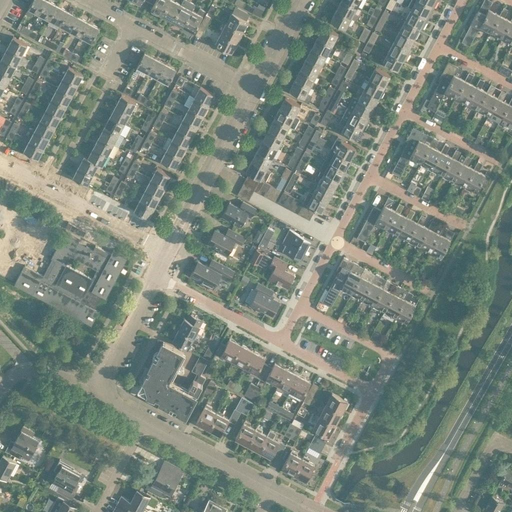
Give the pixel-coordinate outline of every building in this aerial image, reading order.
[(39,14),(46,0),(32,0),(25,13),(31,16),(33,11),(39,14)] [(49,19),(57,5),(47,0),(46,0),(39,14),(49,19)] [(148,0),(148,1),(154,4),(151,10),(152,12),(156,14),(158,13),(162,15),(169,0),(148,0)] [(181,4),(172,0),(169,0),(162,15),(172,20),(181,4)] [(182,0),(181,4),(172,20),(183,26),(191,10),(194,4),(189,2),(185,0),(182,0)] [(341,0),(336,10),(351,18),(356,21),(359,16),(353,13),(356,7),(342,0),(341,0)] [(396,1),(393,0),(389,0),(386,7),(391,10),(396,1)] [(431,6),(418,0),(410,0),(407,7),(411,9),(426,17),(428,18),(431,11),(429,10),(431,6)] [(478,10),(464,35),(473,40),(479,28),(486,31),(487,29),(491,31),(500,15),(493,11),(497,4),(493,1),(490,0),(483,0),(478,10)] [(245,3),(242,8),(250,12),(253,7),(245,3)] [(60,25),(68,11),(57,5),(49,19),(60,25)] [(212,5),(207,13),(212,15),(216,7),(212,5)] [(371,15),(377,18),(381,9),(376,6),(371,15)] [(232,12),(226,23),(242,31),(248,20),(246,20),(249,14),(235,7),(232,12)] [(504,7),(500,15),(491,31),(490,33),(497,37),(498,35),(502,37),(510,20),(504,17),(508,9),(504,7)] [(194,31),(202,16),(204,11),(199,8),(197,13),(191,10),(183,26),(194,31)] [(411,9),(405,20),(420,28),(422,29),(426,22),(423,21),(426,17),(411,9)] [(351,18),(336,10),(330,21),(342,27),(341,30),(349,34),(352,27),(347,24),(351,18)] [(379,20),(384,22),(389,13),(384,10),(379,20)] [(70,31),(78,16),(68,11),(60,25),(70,31)] [(377,18),(371,15),(366,24),(372,27),(377,18)] [(81,36),(89,22),(78,16),(70,31),(81,36)] [(202,23),(206,25),(210,18),(206,16),(202,23)] [(511,17),(510,20),(502,37),(501,39),(507,43),(508,41),(511,42),(511,17)] [(384,22),(379,20),(374,28),(380,31),(384,22)] [(405,20),(399,30),(414,38),(420,28),(405,20)] [(89,22),(81,36),(92,42),(99,28),(89,22)] [(202,23),(195,36),(199,39),(206,25),(202,23)] [(226,23),(221,33),(237,42),(242,31),(226,23)] [(27,36),(30,30),(23,26),(20,32),(27,36)] [(317,37),(332,45),(338,34),(323,26),(317,37)] [(370,31),(364,28),(358,39),(364,42),(370,31)] [(30,30),(27,36),(34,39),(37,34),(30,30)] [(399,30),(394,41),(409,49),(414,38),(399,30)] [(231,52),(237,42),(221,33),(215,44),(231,52)] [(368,41),(373,43),(377,35),(372,33),(368,41)] [(7,47),(22,55),(27,44),(13,37),(7,47)] [(49,47),(52,41),(44,37),(41,43),(49,47)] [(317,37),(311,47),(319,51),(327,55),(331,57),(336,47),(332,45),(317,37)] [(52,41),(49,47),(55,50),(58,45),(52,41)] [(373,43),(368,41),(363,50),(368,53),(373,43)] [(394,41),(388,52),(403,59),(405,60),(411,50),(409,49),(394,41)] [(347,52),(352,55),(357,46),(351,43),(347,52)] [(2,57),(16,65),(22,55),(7,47),(2,57)] [(306,58),(321,66),(323,68),(326,63),(323,61),(327,55),(311,47),(306,58)] [(69,58),(72,52),(65,48),(62,54),(69,58)] [(136,66),(147,72),(155,57),(144,51),(136,66)] [(72,52),(69,58),(76,62),(79,56),(72,52)] [(352,55),(347,52),(342,61),(347,64),(352,55)] [(397,70),(403,59),(388,52),(383,62),(397,70)] [(36,62),(41,65),(44,58),(39,55),(36,62)] [(0,70),(11,76),(16,65),(2,57),(0,60),(0,70)] [(147,72),(158,77),(165,63),(155,57),(147,72)] [(321,66),(306,58),(300,68),(315,76),(321,66)] [(349,67),(355,70),(359,61),(354,59),(349,67)] [(44,67),(49,69),(52,63),(48,60),(44,67)] [(41,65),(36,62),(31,70),(37,73),(41,65)] [(440,75),(442,76),(443,75),(451,79),(458,67),(448,62),(440,75)] [(165,63),(158,77),(168,83),(176,69),(165,63)] [(340,65),(336,73),(341,76),(346,67),(340,65)] [(63,77),(77,84),(83,74),(69,66),(63,77)] [(49,69),(44,67),(40,74),(45,77),(49,69)] [(355,70),(349,67),(344,77),(350,79),(355,70)] [(375,67),(370,78),(385,86),(390,75),(375,67)] [(452,94),(456,96),(465,80),(459,76),(462,69),(458,67),(451,79),(444,93),(451,96),(452,94)] [(313,82),(315,76),(300,68),(295,79),(310,87),(313,89),(316,83),(313,82)] [(509,76),(511,71),(505,68),(502,73),(509,76)] [(0,83),(5,86),(11,76),(0,70),(0,83)] [(463,100),(467,102),(476,86),(470,82),(473,75),(469,72),(465,80),(456,96),(455,99),(462,102),(463,100)] [(331,83),(336,85),(341,76),(336,73),(331,83)] [(425,99),(422,105),(435,112),(435,111),(444,93),(451,79),(443,75),(442,76),(429,101),(425,99)] [(25,83),(30,86),(33,79),(28,76),(25,83)] [(179,76),(175,83),(181,86),(185,79),(179,76)] [(364,89),(364,88),(379,96),(380,97),(382,97),(384,92),(384,90),(382,90),(385,86),(370,78),(369,79),(365,76),(359,87),(364,89)] [(58,87),(72,95),(77,84),(63,77),(58,87)] [(476,86),(467,102),(466,104),(473,108),(474,106),(478,108),(487,91),(480,88),(484,80),(480,78),(476,86)] [(289,89),(303,97),(302,100),(308,103),(312,96),(307,93),(310,87),(295,79),(289,89)] [(338,89),(343,91),(348,83),(343,80),(338,89)] [(33,87),(38,90),(41,84),(36,81),(33,87)] [(30,86),(25,83),(21,91),(26,93),(30,86)] [(487,91),(478,108),(477,110),(484,114),(485,112),(489,114),(498,97),(491,94),(495,86),(491,84),(487,91)] [(126,86),(125,87),(123,92),(130,96),(133,91),(126,86)] [(201,86),(195,97),(209,104),(214,94),(201,86)] [(38,90),(33,87),(28,96),(33,98),(38,90)] [(72,95),(58,87),(52,98),(66,106),(72,95)] [(324,95),(330,98),(334,89),(329,87),(324,95)] [(364,89),(358,99),(373,107),(379,96),(364,88),(364,89)] [(169,96),(175,99),(178,93),(172,89),(169,96)] [(343,91),(338,89),(333,98),(339,101),(343,91)] [(502,90),(498,97),(489,114),(488,116),(494,120),(496,118),(500,120),(509,103),(502,100),(506,92),(502,90)] [(122,94),(116,105),(130,113),(136,102),(122,94)] [(137,100),(144,104),(147,98),(140,94),(137,100)] [(330,98),(324,95),(320,104),(325,107),(330,98)] [(175,99),(169,96),(164,104),(170,107),(175,99)] [(368,118),(373,107),(358,99),(353,96),(347,107),(368,118)] [(13,104),(19,107),(22,100),(17,97),(13,104)] [(190,107),(204,114),(209,104),(195,97),(190,107)] [(280,108),(295,116),(300,105),(285,97),(280,108)] [(511,97),(509,103),(500,120),(499,122),(505,126),(507,123),(511,126),(511,123),(511,97)] [(61,116),(66,106),(52,98),(46,108),(61,116)] [(144,104),(151,107),(154,102),(147,98),(144,104)] [(327,110),(332,113),(336,104),(331,101),(327,110)] [(22,108),(27,111),(30,105),(25,102),(22,108)] [(19,107),(13,104),(9,112),(15,115),(19,107)] [(116,105),(110,116),(125,123),(130,113),(116,105)] [(184,117),(198,125),(204,114),(190,107),(184,117)] [(368,118),(347,107),(341,117),(362,128),(364,130),(368,123),(365,122),(368,118)] [(27,111),(22,108),(17,117),(22,119),(27,111)] [(41,119),(55,126),(61,116),(46,108),(41,119)] [(295,116),(280,108),(274,119),(289,127),(294,129),(299,119),(295,116)] [(327,110),(320,123),(325,126),(332,113),(327,110)] [(157,117),(163,120),(166,114),(161,111),(157,117)] [(433,116),(431,119),(437,123),(439,119),(443,121),(445,117),(435,111),(433,116)] [(315,125),(320,117),(320,116),(315,113),(310,122),(315,125)] [(145,121),(150,124),(154,117),(149,114),(145,121)] [(110,116),(105,126),(119,134),(125,123),(110,116)] [(163,120),(157,117),(153,125),(159,128),(163,120)] [(184,117),(178,128),(192,136),(198,125),(184,117)] [(341,117),(338,123),(344,126),(341,131),(340,133),(353,141),(355,138),(358,140),(362,134),(360,133),(362,128),(342,118),(341,117)] [(2,125),(8,128),(11,121),(6,118),(2,125)] [(55,126),(41,119),(35,129),(50,137),(55,126)] [(268,129),(283,137),(289,127),(274,119),(268,129)] [(150,124),(145,121),(141,128),(146,131),(150,124)] [(10,129),(16,132),(19,126),(14,123),(10,129)] [(303,134),(309,137),(313,128),(308,125),(303,134)] [(113,144),(119,134),(105,126),(99,136),(113,144)] [(400,176),(410,158),(424,132),(413,126),(406,140),(408,141),(392,171),(400,176)] [(187,146),(192,136),(178,128),(172,139),(187,146)] [(16,132),(10,129),(6,137),(12,140),(16,132)] [(44,147),(50,137),(35,129),(30,140),(44,147)] [(263,140),(278,148),(280,149),(283,144),(281,143),(283,137),(268,129),(263,140)] [(316,130),(311,139),(317,141),(321,133),(316,130)] [(146,138),(152,141),(155,135),(150,132),(146,138)] [(421,162),(434,138),(427,135),(428,134),(424,132),(410,158),(416,162),(417,160),(421,162)] [(309,137),(303,134),(298,144),(304,147),(309,137)] [(134,141),(139,144),(143,138),(137,135),(134,141)] [(108,155),(113,144),(99,136),(94,147),(108,155)] [(338,136),(330,149),(349,159),(355,149),(356,148),(344,142),(345,140),(338,136)] [(187,146),(172,139),(169,137),(166,141),(165,141),(161,147),(167,150),(167,149),(181,157),(187,146)] [(152,141),(146,138),(142,146),(147,149),(152,141)] [(420,164),(420,165),(431,170),(439,155),(441,151),(435,148),(439,140),(434,138),(421,162),(420,164)] [(311,139),(307,147),(312,150),(317,141),(311,139)] [(38,158),(44,147),(30,140),(24,151),(38,158)] [(263,140),(257,150),(272,158),(278,148),(263,140)] [(139,144),(134,141),(129,150),(135,153),(139,144)] [(441,151),(431,170),(438,173),(439,171),(444,173),(452,157),(446,153),(450,146),(445,144),(441,151)] [(102,165),(108,155),(94,147),(88,157),(99,163),(102,165)] [(292,155),(297,158),(302,150),(297,147),(292,155)] [(175,168),(181,157),(167,149),(167,150),(161,160),(175,168)] [(330,149),(325,160),(344,170),(346,171),(350,164),(347,163),(349,159),(330,149)] [(444,173),(442,176),(449,179),(450,177),(454,179),(465,158),(461,155),(458,160),(457,159),(461,152),(456,149),(452,157),(444,173)] [(251,161),(266,169),(272,158),(257,150),(251,161)] [(300,160),(305,163),(310,154),(305,151),(300,160)] [(79,166),(93,174),(99,163),(88,157),(85,155),(79,166)] [(297,158),(292,155),(287,165),(292,168),(297,158)] [(465,185),(474,168),(468,165),(472,157),(467,155),(454,179),(453,181),(460,185),(461,183),(465,185)] [(122,163),(128,166),(132,159),(126,156),(122,163)] [(300,160),(295,169),(301,171),(305,163),(300,160)] [(325,160),(319,170),(320,171),(338,181),(338,180),(341,181),(344,175),(342,174),(344,170),(325,160)] [(131,167),(137,170),(140,164),(134,161),(131,167)] [(246,172),(248,173),(246,179),(257,185),(260,179),(265,182),(270,171),(266,169),(251,161),(246,172)] [(480,184),(484,186),(490,177),(485,174),(479,171),(483,163),(478,161),(474,168),(465,185),(464,187),(471,191),(472,188),(476,191),(480,184)] [(128,166),(122,163),(118,170),(124,173),(128,166)] [(87,185),(93,174),(79,166),(73,177),(87,185)] [(137,170),(131,167),(126,175),(132,178),(137,170)] [(152,178),(166,186),(172,175),(157,167),(152,178)] [(281,176),(286,179),(291,171),(285,168),(281,176)] [(320,171),(317,176),(320,178),(317,184),(332,191),(338,181),(320,171)] [(293,172),(289,181),(294,184),(299,175),(293,172)] [(109,183),(115,186),(119,179),(113,176),(109,183)] [(276,186),(275,187),(276,188),(281,190),(281,189),(286,179),(281,176),(276,186)] [(146,188),(160,196),(166,186),(152,178),(146,188)] [(257,185),(246,179),(243,184),(254,190),(257,185)] [(254,190),(254,191),(259,193),(265,182),(260,179),(257,185),(254,190)] [(118,187),(123,190),(127,183),(121,180),(118,187)] [(106,181),(104,184),(108,186),(106,190),(111,193),(115,186),(109,183),(106,181)] [(289,181),(284,190),(289,193),(294,184),(289,181)] [(259,193),(264,196),(270,185),(265,182),(259,193)] [(252,195),(254,191),(254,190),(243,184),(240,189),(252,195)] [(317,184),(312,194),(327,202),(332,191),(317,184)] [(269,199),(276,188),(275,187),(270,185),(264,196),(269,199)] [(123,190),(118,187),(114,195),(119,197),(123,190)] [(141,199),(155,207),(160,196),(146,188),(141,199)] [(276,188),(269,199),(275,201),(281,190),(276,188)] [(240,189),(237,194),(249,200),(252,195),(240,189)] [(283,192),(277,203),(282,206),(288,195),(283,192)] [(308,192),(303,202),(304,203),(303,204),(314,210),(315,209),(321,212),(322,212),(327,202),(312,194),(308,192)] [(431,197),(424,193),(421,198),(428,202),(431,197)] [(288,195),(282,206),(288,208),(293,197),(288,195)] [(293,197),(288,208),(293,211),(299,200),(293,197)] [(381,210),(374,224),(381,227),(382,225),(387,227),(396,211),(389,207),(393,199),(388,197),(381,210)] [(135,210),(149,218),(155,207),(141,199),(135,210)] [(299,200),(293,211),(298,214),(301,208),(303,204),(304,203),(303,202),(299,200)] [(251,218),(256,208),(243,201),(239,208),(229,202),(222,216),(241,226),(246,216),(251,218)] [(387,227),(385,229),(392,233),(396,235),(407,216),(400,213),(404,205),(400,203),(396,211),(387,227)] [(301,208),(298,214),(309,220),(311,215),(312,214),(314,210),(303,204),(301,208)] [(365,241),(374,224),(381,210),(374,206),(357,237),(365,241)] [(411,209),(407,216),(396,235),(403,239),(404,237),(409,239),(418,222),(411,219),(415,211),(411,209)] [(418,222),(409,239),(408,241),(414,245),(415,242),(420,245),(428,228),(422,224),(426,217),(422,214),(418,222)] [(430,250),(443,227),(437,223),(432,220),(428,228),(420,245),(418,247),(425,250),(426,248),(430,250)] [(443,227),(430,250),(429,253),(436,256),(437,254),(442,256),(450,239),(444,236),(448,228),(443,226),(443,227)] [(259,243),(258,245),(264,248),(274,231),(267,227),(265,233),(259,243)] [(241,244),(245,237),(228,228),(225,235),(215,229),(208,243),(219,249),(218,253),(226,257),(235,241),(241,244)] [(310,243),(302,239),(303,237),(289,229),(282,243),(286,244),(283,251),(298,258),(301,252),(304,254),(310,243)] [(51,257),(52,258),(43,275),(24,265),(20,274),(14,284),(91,325),(99,310),(94,307),(101,295),(106,298),(128,257),(113,249),(113,250),(111,254),(96,246),(93,250),(87,246),(85,248),(77,244),(81,237),(66,230),(51,257)] [(258,230),(253,239),(259,243),(265,233),(258,230)] [(256,250),(250,260),(257,264),(259,260),(268,264),(269,265),(269,266),(274,269),(268,279),(279,285),(280,283),(287,287),(294,274),(284,269),(287,263),(274,256),(273,258),(256,250)] [(336,271),(338,272),(322,302),(331,306),(340,288),(347,292),(348,290),(352,292),(365,268),(358,265),(358,264),(354,262),(353,263),(343,258),(336,271)] [(228,282),(234,271),(212,259),(208,267),(198,261),(191,275),(202,281),(201,284),(212,290),(219,277),(228,282)] [(365,268),(352,292),(351,294),(357,297),(359,295),(363,298),(376,274),(369,271),(369,270),(365,268)] [(363,298),(362,301),(373,307),(373,306),(387,280),(380,277),(380,276),(376,274),(363,298)] [(249,278),(243,275),(239,281),(246,285),(249,278)] [(387,280),(373,306),(379,309),(380,307),(385,310),(394,293),(387,290),(391,282),(387,280)] [(272,315),(279,302),(270,297),(273,291),(258,283),(255,289),(258,291),(249,307),(259,313),(260,309),(272,315)] [(385,310),(384,312),(394,318),(408,292),(402,288),(398,285),(394,293),(385,310)] [(408,292),(394,318),(406,324),(407,321),(416,305),(419,298),(413,294),(409,291),(408,292)] [(179,329),(178,330),(193,338),(199,341),(200,340),(202,335),(196,332),(199,326),(202,320),(191,314),(188,320),(184,318),(179,329)] [(173,340),(172,341),(192,351),(194,347),(189,345),(193,338),(178,330),(173,340)] [(214,334),(209,345),(215,348),(220,337),(214,334)] [(221,354),(233,360),(242,345),(230,338),(227,344),(221,341),(216,351),(221,354)] [(147,394),(146,395),(146,396),(154,400),(155,398),(160,401),(159,403),(168,408),(169,406),(178,410),(177,412),(186,417),(196,397),(168,382),(183,353),(163,343),(158,351),(160,353),(156,361),(154,360),(149,369),(151,370),(148,375),(146,374),(142,382),(144,383),(147,394)] [(202,357),(208,360),(215,348),(209,345),(202,357)] [(242,345),(233,360),(245,366),(253,351),(242,345)] [(245,366),(251,370),(249,374),(259,379),(261,375),(262,376),(268,365),(262,362),(265,357),(253,351),(245,366)] [(218,364),(211,361),(204,374),(211,377),(218,364)] [(267,378),(279,384),(287,369),(275,362),(272,368),(268,365),(262,376),(267,378)] [(193,367),(192,371),(200,375),(205,378),(203,381),(204,381),(206,378),(200,375),(202,371),(193,367)] [(279,384),(276,390),(288,396),(289,394),(299,375),(287,369),(279,384)] [(300,400),(302,397),(311,381),(299,375),(289,394),(300,400)] [(188,389),(197,394),(203,385),(202,384),(204,381),(203,381),(198,379),(197,382),(193,380),(188,389)] [(233,389),(236,383),(228,379),(225,385),(233,389)] [(210,395),(216,383),(210,380),(204,392),(210,395)] [(236,383),(233,389),(238,392),(241,386),(236,383)] [(250,398),(256,386),(250,383),(243,395),(250,398)] [(307,394),(312,397),(318,386),(312,383),(307,394)] [(256,386),(250,398),(255,401),(261,389),(256,386)] [(333,393),(327,405),(343,413),(349,401),(333,393)] [(307,394),(303,401),(309,404),(312,397),(307,394)] [(241,397),(235,409),(241,412),(247,400),(241,397)] [(247,400),(241,412),(246,415),(252,403),(250,402),(248,400),(247,400)] [(267,407),(278,413),(279,413),(282,408),(270,401),(267,407)] [(209,428),(217,412),(212,409),(213,408),(207,405),(198,422),(209,428)] [(336,425),(343,413),(327,405),(320,417),(336,425)] [(293,414),(282,408),(279,413),(290,419),(293,414)] [(262,415),(263,416),(269,419),(272,413),(265,409),(262,415)] [(218,411),(217,412),(209,428),(221,435),(230,419),(224,416),(225,414),(218,411)] [(318,430),(315,436),(326,442),(329,436),(330,437),(336,425),(320,417),(314,428),(318,430)] [(248,445),(256,429),(251,426),(252,424),(246,421),(237,439),(248,445)] [(290,438),(297,426),(295,425),(291,423),(290,423),(284,435),(290,438)] [(297,426),(290,438),(294,441),(295,441),(301,429),(299,427),(297,426)] [(6,451),(21,459),(27,462),(39,439),(32,435),(34,432),(23,427),(22,430),(15,443),(11,441),(6,451)] [(257,427),(256,429),(248,445),(260,451),(268,436),(262,432),(263,430),(257,427)] [(272,457),(274,453),(280,442),(274,438),(275,436),(269,433),(268,436),(260,451),(272,457)] [(315,436),(312,441),(309,447),(321,453),(326,442),(315,436)] [(280,442),(274,453),(280,456),(285,445),(280,442)] [(283,468),(295,474),(304,459),(303,458),(297,455),(298,453),(293,450),(283,468)] [(0,476),(1,475),(8,479),(17,461),(7,456),(5,454),(0,463),(0,476)] [(304,456),(303,458),(304,459),(295,474),(307,480),(315,465),(309,462),(310,460),(304,456)] [(74,487),(81,474),(62,464),(53,482),(61,487),(58,491),(73,499),(78,489),(74,487)] [(172,495),(181,478),(162,468),(155,481),(152,479),(146,489),(161,497),(164,491),(172,495)] [(500,480),(511,486),(511,471),(506,468),(500,480)] [(122,495),(116,507),(125,511),(134,511),(135,511),(136,511),(142,511),(147,504),(154,507),(158,500),(151,496),(138,489),(132,501),(122,495)] [(58,496),(49,511),(74,511),(77,507),(69,502),(64,500),(58,496)] [(482,511),(498,511),(504,503),(491,496),(487,502),(488,502),(482,511)] [(226,511),(228,509),(209,499),(201,511),(226,511)]
